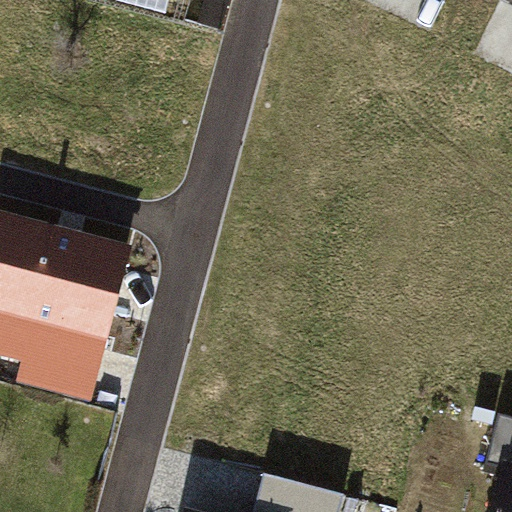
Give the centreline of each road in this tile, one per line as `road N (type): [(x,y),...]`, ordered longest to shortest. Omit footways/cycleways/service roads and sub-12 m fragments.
road 1 (residential): [(194,230),(117,511)]
road 2 (residential): [(257,0),(194,230)]
road 3 (residential): [(0,179),(194,230)]
